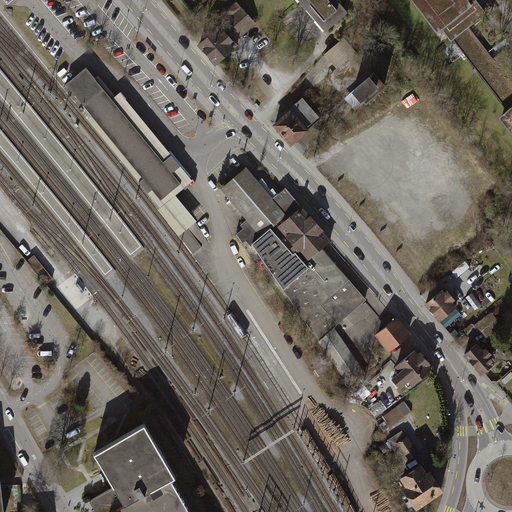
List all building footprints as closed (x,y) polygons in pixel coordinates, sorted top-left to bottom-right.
[(341,0),(299,0),(328,30),(350,9),(341,0)] [(467,0),(412,0),(436,31),(441,27),(471,5),(467,0)] [(471,5),(441,27),(504,110),(511,103),(511,83),(491,55),(468,26),(484,14),(479,8),(475,2),(471,5)] [(243,7),(228,21),(242,36),(257,22),(243,7)] [(301,10),(295,15),(311,33),(317,28),(301,10)] [(218,22),(197,43),(215,62),(236,42),(218,22)] [(344,40),(324,56),(337,72),(357,56),(344,40)] [(95,77),(87,67),(67,84),(92,114),(87,118),(139,180),(147,191),(159,206),(157,208),(179,234),(198,220),(176,193),(192,179),(180,164),(172,153),(120,91),(115,95),(98,74),(95,77)] [(372,75),(344,101),(357,114),(385,88),(372,75)] [(319,121),(302,102),(275,126),(291,145),(319,121)] [(511,103),(504,110),(498,115),(511,133),(511,103)] [(273,200),(246,169),(222,189),(248,218),(241,224),(244,228),(237,234),(244,242),(247,239),(252,245),(253,244),(349,384),(365,374),(333,328),(364,300),(319,249),(331,240),(287,189),(273,200)] [(446,289),(426,305),(440,322),(459,307),(446,289)] [(496,313),(477,321),(484,340),(503,332),(496,313)] [(408,333),(396,318),(376,334),(388,349),(408,333)] [(479,343),(463,357),(483,379),(495,368),(488,360),(491,357),(479,343)] [(395,365),(399,370),(391,377),(400,387),(408,380),(413,385),(432,367),(430,364),(431,363),(419,350),(418,351),(415,348),(395,365)] [(404,402),(383,418),(390,428),(412,411),(404,402)] [(178,475),(148,423),(94,454),(113,487),(90,500),(96,511),(114,511),(119,510),(170,480),(178,475)] [(404,462),(417,453),(403,431),(389,440),(404,462)] [(404,488),(416,506),(442,489),(429,471),(426,474),(420,465),(402,477),(408,486),(404,488)] [(188,511),(170,480),(119,510),(119,511),(188,511)] [(17,484),(8,485),(11,510),(20,509),(17,484)]
